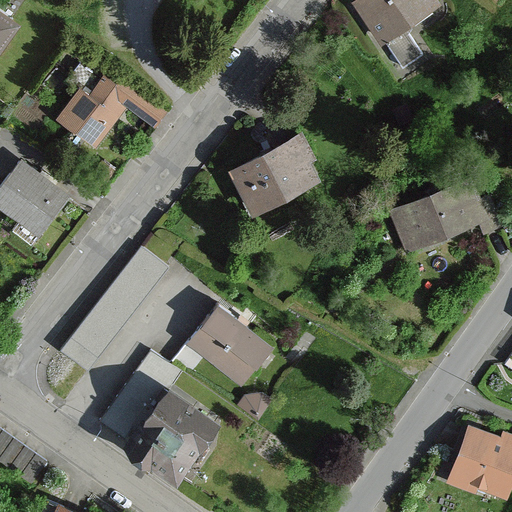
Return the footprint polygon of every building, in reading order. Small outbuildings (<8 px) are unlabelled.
[(439,0),(367,0),(358,6),(387,49),(445,9),(439,0)] [(0,64),(25,31),(0,13),(0,64)] [(161,123),(174,105),(129,73),(120,87),(107,78),(93,97),(82,89),(59,120),(98,148),(131,102),(161,123)] [(306,138),(235,175),(258,219),(329,182),(306,138)] [(119,161),(105,152),(97,164),(111,173),(119,161)] [(0,207),(39,239),(71,200),(23,160),(0,188),(0,207)] [(474,184),(393,214),(408,254),(488,225),(474,184)] [(172,271),(141,247),(62,350),(93,374),(172,271)] [(272,350),(221,308),(191,344),(242,386),(272,350)] [(226,426),(173,390),(148,427),(166,438),(149,463),(184,487),(226,426)] [(0,426),(0,457),(35,482),(50,461),(0,426)] [(511,441),(474,426),(452,480),(511,504),(511,441)]
